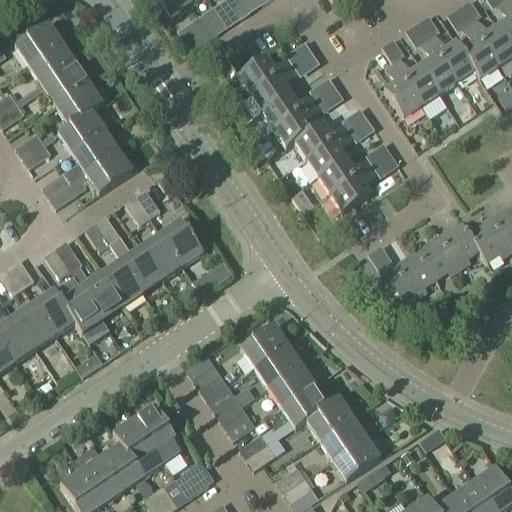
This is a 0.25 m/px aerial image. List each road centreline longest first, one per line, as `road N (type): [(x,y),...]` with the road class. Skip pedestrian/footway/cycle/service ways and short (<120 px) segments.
road 1 (residential): [(356,253),(416,211),(422,195),(339,68)]
road 2 (tertiary): [(284,278),(161,93)]
road 3 (tertiary): [(450,421),(388,382),(284,278)]
road 4 (residential): [(0,461),(160,359)]
road 5 (residential): [(161,93),(295,9)]
road 6 (residential): [(227,492),(232,478),(160,359)]
road 7 (residential): [(160,359),(284,278)]
road 8 (residential): [(450,421),(511,313)]
